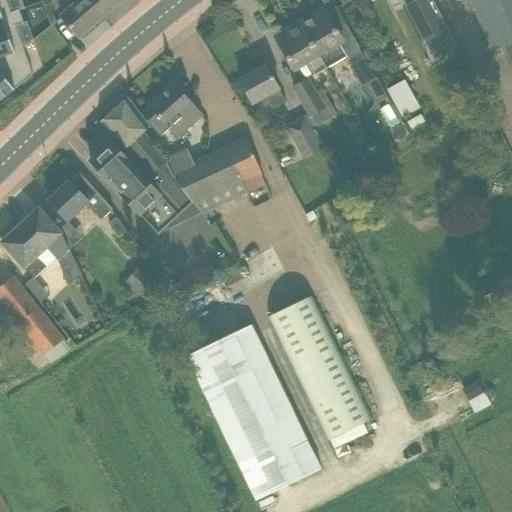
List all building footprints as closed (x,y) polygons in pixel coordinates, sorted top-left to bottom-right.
[(0,0),(0,16),(11,13),(11,12),(6,0),(0,0)] [(79,0),(61,16),(66,22),(79,37),(102,17),(122,0),(79,0)] [(416,0),(405,6),(430,54),(450,44),(454,42),(431,0),(416,0)] [(511,0),(454,0),(455,2),(458,0),(467,0),(491,52),(503,47),(511,66),(511,0)] [(323,8),(299,23),(326,69),(344,58),(361,87),(364,85),(371,97),(382,91),(375,80),(374,77),(377,76),(368,60),(365,62),(358,49),(361,48),(357,42),(347,47),(323,8)] [(0,56),(23,48),(15,26),(23,23),(19,9),(11,12),(11,13),(0,16),(0,56)] [(326,69),(299,23),(275,37),(296,72),(297,71),(303,81),(291,88),(309,118),(325,109),(307,78),(313,75),(314,76),(326,69)] [(0,100),(33,75),(23,48),(0,56),(0,100)] [(279,91),(280,91),(266,66),(240,80),(254,105),(264,99),(271,111),(285,103),(279,91)] [(403,79),(386,89),(402,117),(419,108),(403,79)] [(141,115),(154,130),(160,136),(168,129),(176,138),(202,115),(174,85),(151,106),(141,115)] [(184,193),(167,174),(168,173),(162,166),(167,161),(143,133),(149,127),(127,99),(102,122),(115,140),(111,143),(109,140),(89,159),(158,234),(193,201),(194,201),(185,192),(184,193)] [(411,130),(424,122),(420,115),(407,122),(411,130)] [(283,127),(302,161),(322,150),(303,116),(283,127)] [(193,201),(205,214),(264,186),(260,176),(261,176),(244,138),(170,173),(184,193),(185,192),(194,201),(193,201)] [(112,209),(79,172),(77,173),(78,173),(70,181),(69,180),(48,200),(68,222),(86,205),(100,220),(112,209)] [(61,235),(62,234),(39,208),(1,242),(34,278),(44,268),(36,259),(46,250),(56,260),(65,285),(81,276),(61,235)] [(117,217),(108,222),(119,237),(127,231),(117,217)] [(124,284),(143,298),(157,280),(138,266),(124,284)] [(13,277),(0,286),(0,300),(44,355),(64,340),(13,277)] [(267,317),(327,442),(371,422),(311,297),(267,317)] [(263,497),(321,469),(251,325),(186,356),(200,385),(256,500),(263,497)] [(476,381),(464,388),(470,399),(483,393),(476,381)] [(0,426),(0,456),(12,450),(0,426)]
